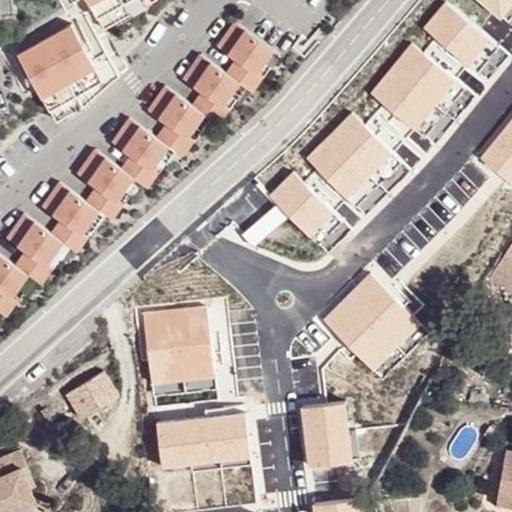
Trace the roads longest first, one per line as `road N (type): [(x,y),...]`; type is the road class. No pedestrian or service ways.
road 1 (residential): [(225,0),(0,209)]
road 2 (residential): [(385,0),(275,129),(181,211)]
road 3 (residential): [(309,293),(348,266),(511,87)]
road 4 (residential): [(181,211),(0,373)]
road 5 (residential): [(294,511),(273,348),(277,321)]
